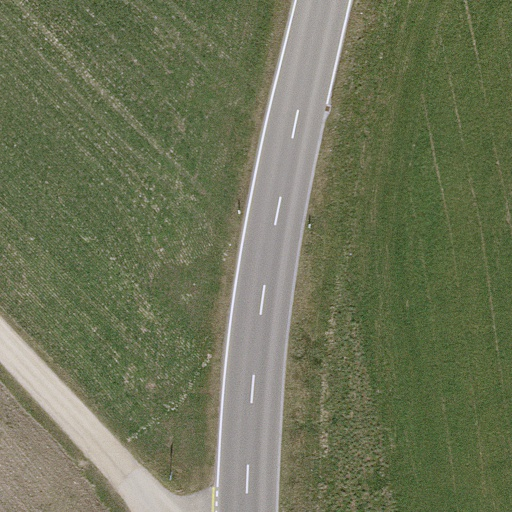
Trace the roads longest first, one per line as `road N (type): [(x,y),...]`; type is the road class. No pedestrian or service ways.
road 1 (tertiary): [(247,511),(253,388),(284,174),(325,0)]
road 2 (track): [(149,511),(0,348)]
